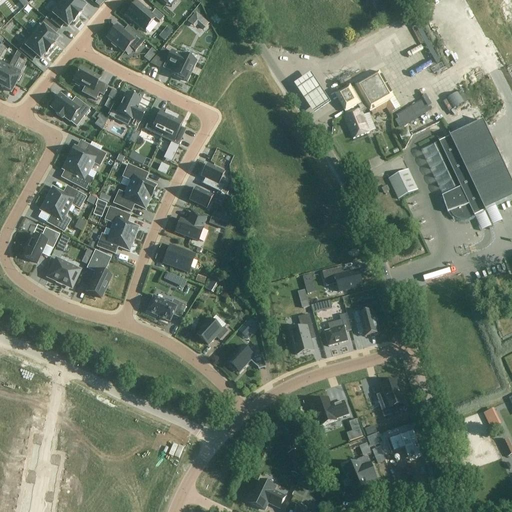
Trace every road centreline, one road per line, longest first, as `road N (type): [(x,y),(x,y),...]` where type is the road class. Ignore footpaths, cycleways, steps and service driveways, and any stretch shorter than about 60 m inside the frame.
road 1 (unclassified): [(396,346),(401,318),(359,208),(230,0)]
road 2 (residential): [(122,324),(149,240),(210,118),(78,46)]
road 3 (residential): [(122,324),(48,299),(5,264),(3,236),(54,143),(21,119)]
road 4 (unclassified): [(460,509),(418,367),(396,346)]
road 5 (unclassified): [(245,414),(290,385),(396,346)]
road 6 (residential): [(66,367),(213,444)]
road 7 (residential): [(245,414),(192,359),(122,324)]
road 8 (residential): [(37,511),(66,367)]
